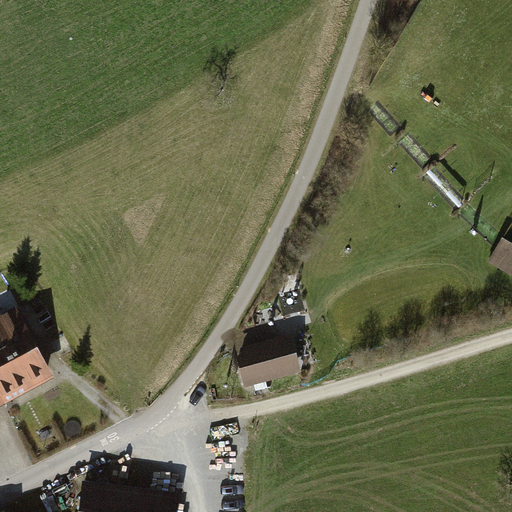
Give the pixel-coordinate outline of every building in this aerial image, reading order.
[(427,178),(459,209),(468,200),(437,169),(427,178)] [(511,243),(504,239),(489,265),(511,277),(511,243)] [(0,411),(58,381),(20,308),(0,317),(0,411)] [(290,338),(243,351),(251,383),(299,371),(290,338)] [(171,511),(174,493),(89,484),(85,511),(171,511)]
